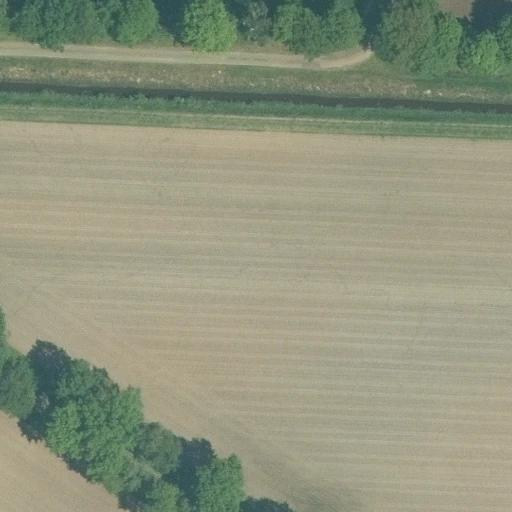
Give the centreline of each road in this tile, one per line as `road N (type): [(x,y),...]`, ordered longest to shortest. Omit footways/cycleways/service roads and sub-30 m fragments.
road 1 (unclassified): [(0,51),(356,65),(388,0)]
road 2 (unclassified): [(194,511),(0,380)]
